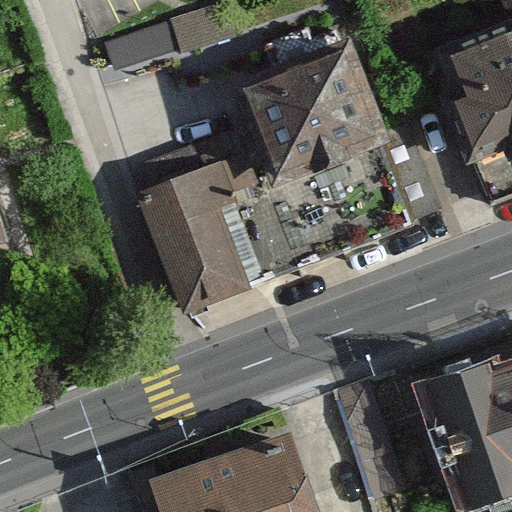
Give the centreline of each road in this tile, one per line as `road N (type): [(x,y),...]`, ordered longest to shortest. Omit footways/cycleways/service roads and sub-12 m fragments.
road 1 (residential): [(188,394),(52,0)]
road 2 (primary): [(188,394),(511,272)]
road 3 (primary): [(0,466),(188,394)]
